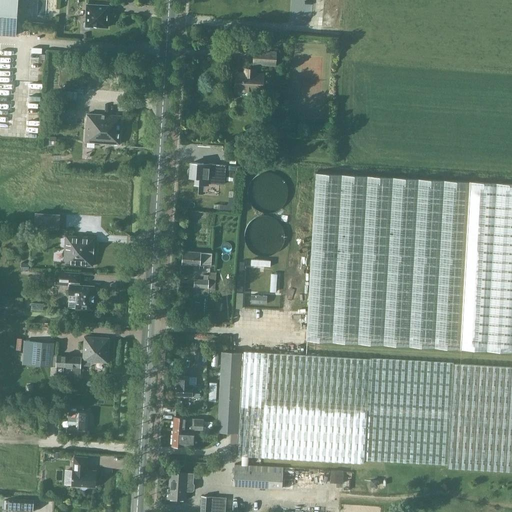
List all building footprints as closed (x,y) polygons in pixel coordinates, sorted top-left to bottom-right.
[(0,0),(0,33),(16,34),(18,0),(0,0)] [(83,25),(86,28),(89,28),(90,26),(108,27),(109,8),(97,8),(97,4),(86,3),(85,20),(83,21),(83,25)] [(254,48),(253,64),(276,65),(277,49),(254,48)] [(230,72),(229,85),(235,85),(235,88),(242,89),(242,91),(253,92),(253,85),(263,85),(264,74),(256,74),(253,74),(254,69),(245,69),(245,73),(237,73),(236,73),(230,72)] [(59,92),(59,105),(65,105),(65,106),(76,106),(77,93),(66,93),(66,92),(59,92)] [(87,113),(85,142),(120,144),(121,115),(87,113)] [(190,175),(190,178),(196,178),(195,184),(209,185),(209,183),(224,184),(225,165),(216,165),(209,164),(209,168),(207,168),(203,168),(204,164),(203,164),(191,163),(191,169),(189,169),(187,170),(187,174),(188,175),(190,175)] [(511,182),(432,178),(314,171),(305,339),(511,350),(511,182)] [(263,211),(269,212),(274,211),(280,208),(284,203),(286,198),(287,192),(286,186),(283,181),(279,177),(273,174),(268,174),(262,175),(256,177),(252,182),(250,187),(249,193),(250,199),(253,204),(257,208),(263,211)] [(34,213),(33,227),(58,229),(59,214),(34,213)] [(270,255),(275,252),(280,248),(282,242),(283,236),(282,230),(280,225),(275,220),(270,217),(264,216),(258,217),(252,220),(248,225),(245,230),(244,236),(245,242),(248,248),(252,252),(258,255),(264,256),(270,255)] [(66,236),(64,265),(93,266),(94,237),(66,236)] [(183,252),(182,264),(211,267),(212,254),(207,253),(183,252)] [(55,271),(54,281),(69,282),(67,307),(92,309),(94,285),(78,284),(79,273),(55,271)] [(192,287),(206,288),(207,276),(202,275),(202,280),(193,279),(192,287)] [(83,361),(107,362),(109,338),(84,336),(83,361)] [(63,356),(41,355),(41,342),(24,341),(23,365),(52,367),(63,368),(80,369),(80,364),(81,357),(63,356)] [(195,351),(194,367),(202,368),(202,367),(202,366),(206,366),(207,355),(207,352),(195,351)] [(448,468),(511,471),(511,368),(453,364),(432,363),(371,360),(371,361),(269,355),(243,353),(243,355),(221,354),(218,411),(217,434),(238,435),(237,455),(363,463),(363,460),(448,465),(448,468)] [(176,387),(176,391),(177,392),(177,395),(192,395),(201,396),(201,386),(195,386),(189,385),(189,377),(181,376),(180,384),(177,384),(177,386),(176,387)] [(83,411),(83,405),(69,404),(68,420),(76,420),(76,430),(86,431),(87,411),(83,411)] [(174,416),(174,429),(194,430),(203,430),(204,418),(174,416)] [(204,430),(214,430),(215,421),(204,421),(204,430)] [(194,430),(174,429),(172,445),(184,446),(185,445),(193,445),(194,430)] [(85,467),(87,468),(87,457),(74,456),(74,469),(73,469),(72,485),(81,486),(81,487),(81,488),(82,488),(83,489),(84,489),(85,489),(86,488),(87,488),(87,487),(87,486),(95,486),(96,471),(85,470),(85,467)] [(235,464),(234,485),(281,487),(283,466),(235,464)] [(331,471),(330,483),(342,484),(343,471),(331,471)] [(193,490),(194,474),(171,472),(170,473),(172,473),(172,484),(170,484),(169,498),(186,499),(186,492),(190,492),(193,490)] [(200,511),(216,511),(223,511),(224,498),(201,496),(200,511)] [(8,510),(33,511),(34,499),(9,497),(8,510)]
